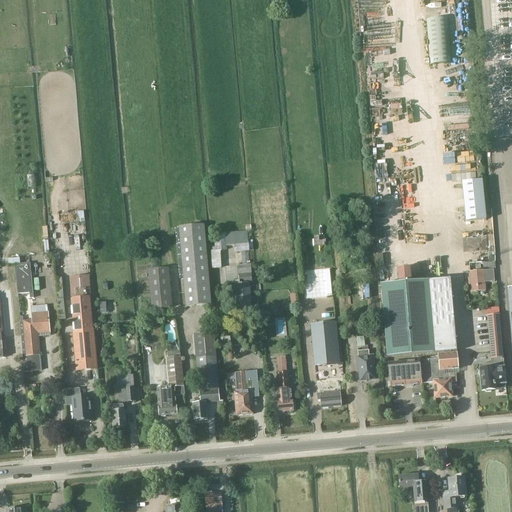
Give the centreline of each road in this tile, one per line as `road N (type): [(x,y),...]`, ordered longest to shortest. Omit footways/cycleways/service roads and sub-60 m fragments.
road 1 (secondary): [(0,474),(511,427)]
road 2 (unknown): [(511,349),(502,291),(499,111)]
